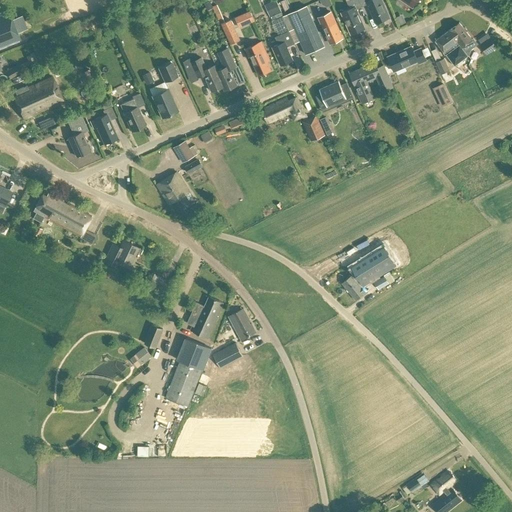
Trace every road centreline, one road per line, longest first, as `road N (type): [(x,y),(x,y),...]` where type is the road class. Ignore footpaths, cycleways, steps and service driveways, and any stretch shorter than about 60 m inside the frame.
road 1 (unclassified): [(511,497),(374,340),(295,268),(232,240),(160,223)]
road 2 (residential): [(121,159),(468,4)]
road 3 (unclassified): [(326,511),(295,383),(261,317),(216,265),(160,223)]
